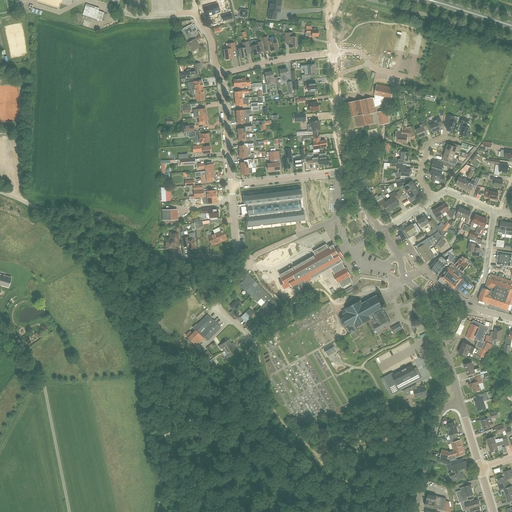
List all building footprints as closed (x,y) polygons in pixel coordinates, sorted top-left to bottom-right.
[(282,0),(280,0),(270,0),(268,18),(276,19),(277,11),(280,12),(282,0)] [(213,10),(219,8),(217,3),(203,7),(206,16),(214,14),(213,10)] [(99,8),(95,7),(94,8),(85,5),(82,15),(101,21),(104,13),(98,11),(99,8)] [(189,26),(183,29),(188,38),(186,40),(185,40),(185,41),(184,41),(184,42),(184,43),(184,44),(185,44),(185,45),(186,45),(186,46),(187,46),(188,46),(191,52),(192,51),(199,47),(198,44),(199,43),(195,36),(197,35),(195,31),(193,33),(189,26)] [(318,30),(316,30),(316,29),(312,29),(312,26),(306,26),(306,32),(305,32),(305,36),(318,36),(318,30)] [(286,44),(289,44),(289,47),(296,47),(296,37),(293,37),(292,33),(285,33),(286,44)] [(267,41),(266,37),(262,38),(265,50),(268,50),(267,45),(268,44),(269,43),(270,47),(269,47),(270,51),(271,51),(274,51),(274,50),(278,49),(275,39),(267,41)] [(261,41),(257,42),(256,40),(254,41),(253,40),(251,40),(250,42),(253,55),(260,53),(260,52),(263,51),(261,41)] [(242,43),(243,48),(238,49),(240,58),(248,56),(247,53),(250,52),(248,41),(242,43)] [(229,60),(229,59),(232,58),(231,50),(235,50),(234,43),(226,44),(227,49),(224,49),(225,59),(226,59),(226,60),(229,60)] [(383,57),(381,67),(388,69),(390,59),(383,57)] [(308,65),(301,66),(301,69),(305,69),(305,75),(301,75),(302,80),(309,79),(309,75),(313,75),(314,75),(315,74),(315,65),(308,65)] [(280,69),(280,70),(279,70),(281,78),(282,78),(283,81),(287,80),(286,75),(288,75),(287,68),(283,69),(282,68),(280,69)] [(196,71),(191,71),(191,70),(190,69),(187,70),(186,71),(186,72),(181,72),(182,79),(196,77),(196,76),(197,76),(198,75),(197,72),(196,71)] [(265,73),(266,79),(268,79),(269,84),(278,82),(277,77),(274,77),(272,71),(265,73)] [(238,87),(250,86),(250,80),(246,80),(245,78),(233,79),(234,86),(238,86),(238,87)] [(202,84),(201,81),(189,83),(190,85),(191,85),(192,90),(191,90),(203,89),(202,86),(203,86),(203,85),(202,84)] [(310,84),(310,83),(304,83),(305,87),(308,87),(308,91),(316,91),(316,83),(310,84)] [(371,113),(376,112),(375,107),(382,105),(384,98),(391,100),(394,88),(377,84),(374,96),(375,96),(374,98),(373,98),(373,97),(360,100),(344,104),(347,117),(355,116),(357,127),(373,123),(371,113)] [(203,89),(191,90),(192,95),(196,94),(197,101),(204,100),(203,93),(204,93),(204,92),(203,91),(203,89)] [(242,98),(242,93),(244,93),(249,92),(248,90),(238,91),(238,92),(235,92),(235,99),(242,98)] [(258,97),(259,102),(250,103),(251,107),(258,106),(263,106),(262,96),(258,97)] [(245,98),(242,98),(235,99),(236,106),(239,106),(247,105),(249,105),(248,98),(245,98)] [(318,107),(318,106),(317,102),(309,103),(309,102),(306,102),(306,106),(309,106),(310,110),(318,110),(318,109),(319,108),(318,107)] [(205,109),(193,110),(194,118),(198,117),(199,117),(206,116),(205,109)] [(386,110),(380,112),(383,125),(389,123),(386,110)] [(446,120),(444,125),(448,127),(447,130),(454,133),(457,123),(453,122),(454,117),(448,115),(447,117),(446,117),(445,119),(446,120)] [(194,118),(193,118),(194,120),(196,120),(196,127),(199,127),(207,126),(207,123),(208,123),(208,119),(206,119),(206,118),(198,119),(198,117),(194,118)] [(430,122),(430,123),(430,125),(433,132),(441,129),(440,127),(443,125),(440,118),(434,120),(431,121),(430,121),(430,122)] [(467,137),(468,134),(470,134),(470,133),(469,132),(470,128),(470,127),(470,126),(470,125),(469,124),(468,123),(467,123),(469,120),(462,118),(460,124),(463,125),(460,134),(467,137)] [(312,121),(309,121),(310,130),(312,130),(312,135),(317,135),(318,135),(317,130),(319,129),(319,120),(312,121)] [(426,135),(425,131),(429,130),(425,120),(419,123),(421,128),(416,129),(419,138),(426,135)] [(237,134),(238,135),(246,134),(249,134),(249,130),(252,130),(251,125),(244,125),(244,128),(237,129),(237,131),(236,132),(237,134)] [(408,128),(409,130),(406,130),(406,128),(403,128),(402,132),(397,132),(396,141),(407,142),(408,141),(408,138),(407,137),(407,136),(411,136),(411,137),(415,136),(411,127),(408,128)] [(208,133),(205,134),(205,133),(199,134),(200,143),(204,143),(204,142),(209,142),(208,133)] [(246,134),(238,135),(238,141),(246,140),(246,142),(256,141),(256,137),(249,137),(249,134),(246,134)] [(323,147),(323,146),(326,146),(326,140),(321,140),(320,135),(318,135),(317,135),(312,135),(310,136),(310,140),(312,140),(312,142),(313,142),(314,149),(319,148),(323,147)] [(239,152),(250,151),(250,150),(250,148),(254,148),(254,146),(255,146),(258,146),(264,145),(263,141),(256,142),(256,141),(246,142),(242,143),(243,145),(239,146),(239,148),(238,149),(238,151),(239,151),(239,152)] [(456,151),(459,152),(461,146),(454,144),(454,146),(448,144),(445,151),(455,154),(456,151)] [(210,146),(202,147),(202,145),(192,146),(193,152),(197,151),(197,152),(203,152),(203,154),(211,153),(210,146)] [(299,149),(300,159),(295,159),(295,156),(292,156),(293,164),(294,163),(295,168),(302,167),(301,159),(304,159),(304,154),(303,148),(299,149)] [(289,162),(292,162),(291,149),(285,150),(286,158),(282,159),(284,169),(286,168),(286,169),(287,170),(289,170),(289,169),(289,168),(290,168),(289,162)] [(511,151),(502,149),(501,152),(500,156),(505,157),(505,158),(511,159),(511,157),(511,151)] [(407,161),(408,161),(409,152),(404,152),(404,150),(400,150),(398,152),(398,154),(400,156),(401,156),(401,158),(397,158),(396,164),(407,164),(407,161)] [(251,154),(250,151),(239,152),(240,158),(248,157),(248,159),(255,159),(254,153),(251,154)] [(454,158),(455,154),(445,151),(443,158),(449,160),(448,162),(449,163),(456,165),(458,159),(454,158)] [(304,154),(304,159),(305,159),(304,157),(307,157),(307,163),(319,162),(319,164),(324,164),(325,165),(325,166),(328,165),(329,164),(328,163),(329,163),(328,157),(326,157),(325,154),(319,154),(319,155),(311,156),(311,153),(304,154)] [(255,159),(248,159),(242,160),(243,162),(240,163),(240,165),(239,165),(239,166),(239,168),(240,168),(240,169),(248,168),(252,168),(255,167),(256,167),(256,164),(255,164),(255,159)] [(448,166),(449,163),(448,162),(439,160),(438,162),(434,161),(432,168),(441,171),(443,166),(447,167),(448,166)] [(496,165),(494,174),(499,175),(500,171),(500,172),(502,172),(508,173),(509,165),(501,164),(501,166),(499,165),(496,165)] [(404,169),(405,165),(398,165),(398,172),(401,172),(400,175),(410,176),(410,175),(411,174),(411,172),(411,171),(410,170),(410,169),(404,169)] [(442,171),(441,171),(432,168),(430,174),(433,175),(432,178),(431,181),(435,182),(435,179),(443,182),(445,176),(441,175),(442,171)] [(206,171),(200,172),(202,183),(213,181),(213,177),(214,177),(213,170),(206,171)] [(462,178),(464,175),(461,173),(456,184),(460,186),(460,187),(462,188),(463,188),(463,187),(464,187),(467,180),(462,178)] [(467,180),(464,187),(464,188),(465,189),(467,190),(468,189),(472,191),(475,182),(478,184),(480,179),(477,177),(476,180),(473,179),(472,182),(467,180)] [(496,179),(496,178),(492,177),(491,180),(495,181),(494,186),(502,187),(503,180),(496,179)] [(404,186),(406,189),(404,190),(406,193),(408,192),(416,187),(412,181),(404,186)] [(203,198),(206,198),(210,197),(216,196),(216,191),(206,191),(206,192),(203,192),(203,189),(202,189),(201,185),(193,186),(194,199),(200,198),(200,197),(203,197),(203,198)] [(416,187),(408,192),(410,196),(407,198),(410,202),(416,199),(414,196),(419,193),(416,187)] [(244,204),(244,206),(240,207),(241,211),(241,215),(245,215),(245,217),(246,227),(252,227),(252,229),(257,229),(257,226),(262,226),(262,228),(267,227),(266,225),(271,224),(272,227),(276,226),(276,224),(281,223),(281,226),(286,225),(286,223),(291,222),(291,225),(296,224),(295,222),(300,221),(301,223),(305,223),(305,220),(304,210),(301,210),(301,208),(304,208),(303,200),(300,200),(300,198),(302,197),(301,189),(296,190),(296,188),(291,188),(286,189),(287,191),(276,192),(276,190),(272,190),(267,191),(267,193),(257,194),(257,192),(252,192),(248,194),(248,195),(243,196),(244,204)] [(489,198),(497,199),(499,193),(494,192),(494,191),(487,190),(485,197),(489,198)] [(392,198),(389,200),(394,208),(400,204),(397,200),(400,199),(395,192),(390,195),(392,198)] [(394,208),(389,200),(386,202),(384,199),(378,202),(383,210),(385,208),(388,212),(394,208)] [(445,203),(439,207),(443,213),(446,211),(448,215),(449,216),(452,218),(456,210),(453,209),(450,211),(449,210),(450,209),(448,206),(447,207),(445,203)] [(443,213),(439,207),(433,211),(435,215),(434,215),(436,218),(437,217),(439,221),(442,219),(440,215),(443,213)] [(460,216),(463,217),(466,210),(460,207),(457,214),(456,217),(458,218),(459,218),(460,216)] [(217,209),(212,209),(212,208),(202,209),(203,213),(205,213),(206,216),(206,217),(207,218),(210,218),(210,220),(217,219),(217,217),(218,217),(218,213),(219,212),(219,210),(218,209),(217,209)] [(177,210),(173,210),(163,210),(163,221),(178,220),(177,210)] [(471,212),(466,210),(463,217),(461,220),(465,221),(468,222),(469,219),(468,219),(471,212)] [(479,224),(482,217),(476,214),(474,218),(471,225),(473,226),(475,223),(479,224)] [(426,216),(422,218),(421,217),(417,219),(417,220),(419,223),(420,223),(422,226),(428,223),(430,224),(433,228),(431,230),(437,225),(432,219),(429,222),(426,216)] [(488,219),(482,217),(479,224),(475,233),(472,240),(476,241),(476,242),(481,243),(482,240),(477,238),(479,235),(482,229),(484,230),(485,227),(487,224),(486,223),(488,219)] [(415,234),(414,233),(417,231),(418,232),(421,231),(415,222),(405,228),(406,229),(403,231),(408,239),(415,234)] [(505,235),(506,235),(507,223),(501,222),(500,229),(499,229),(498,233),(502,233),(502,232),(506,232),(505,235)] [(420,243),(416,245),(418,248),(422,255),(434,247),(437,244),(441,239),(443,236),(446,232),(445,232),(442,229),(440,227),(437,225),(431,230),(432,231),(427,234),(429,237),(420,243)] [(220,231),(214,234),(216,238),(217,237),(219,241),(222,240),(223,241),(226,240),(226,239),(226,238),(223,230),(222,226),(218,227),(220,231)] [(211,232),(209,233),(208,231),(206,232),(208,237),(207,237),(211,245),(214,244),(215,244),(215,245),(218,243),(218,242),(219,241),(217,237),(216,238),(214,234),(212,235),(211,232)] [(170,238),(165,238),(165,249),(175,249),(175,246),(178,246),(178,233),(170,233),(170,238)] [(189,235),(190,238),(188,238),(187,237),(182,238),(184,247),(187,247),(188,250),(195,249),(195,246),(196,245),(195,243),(195,242),(194,242),(193,238),(194,238),(195,237),(194,234),(193,233),(190,234),(189,235)] [(416,238),(418,241),(425,237),(423,233),(417,237),(416,238)] [(443,236),(441,239),(437,244),(442,248),(446,242),(443,240),(445,238),(443,236)] [(470,240),(469,251),(468,251),(468,254),(473,254),(473,255),(479,256),(480,248),(475,247),(476,242),(476,241),(472,240),(470,239),(470,240)] [(342,262),(343,261),(340,257),(343,256),(338,247),(336,249),(333,245),(328,248),(326,244),(313,251),(315,255),(293,268),(292,267),(291,267),(291,266),(289,267),(289,268),(288,269),(289,270),(280,275),(282,279),(279,281),(284,289),(291,285),(293,289),(331,268),(334,274),(333,275),(337,283),(339,282),(342,288),(353,282),(350,276),(351,275),(346,268),(345,268),(342,262)] [(434,247),(422,255),(427,262),(439,255),(437,251),(434,247)] [(446,253),(454,258),(455,257),(458,253),(452,249),(446,253)] [(511,254),(509,253),(499,252),(497,264),(510,266),(510,265),(511,265),(511,253),(511,254)] [(436,261),(430,268),(438,274),(448,261),(449,260),(448,259),(447,260),(442,256),(437,259),(436,261)] [(459,260),(455,257),(454,258),(451,261),(456,264),(455,265),(456,266),(461,270),(463,271),(468,265),(465,263),(468,260),(467,260),(463,256),(460,259),(459,260)] [(462,279),(464,276),(460,272),(461,270),(456,266),(454,269),(453,268),(454,266),(452,264),(451,266),(449,268),(448,267),(444,272),(440,277),(454,288),(460,282),(463,284),(465,282),(462,279)] [(511,303),(511,272),(511,281),(502,278),(503,274),(499,273),(498,277),(491,274),(489,278),(485,288),(483,288),(482,292),(479,300),(486,303),(490,304),(508,310),(510,304),(511,305),(511,303)] [(0,274),(0,281),(2,282),(1,283),(8,285),(11,277),(0,274)] [(258,285),(248,275),(239,284),(250,295),(253,292),(256,289),(255,287),(258,285)] [(256,289),(253,292),(250,295),(257,302),(260,299),(262,301),(268,295),(258,285),(255,287),(256,289)] [(389,323),(390,322),(382,308),(383,308),(387,306),(385,303),(381,297),(382,297),(380,294),(377,295),(363,303),(361,300),(342,310),(344,313),(343,314),(345,317),(342,318),(341,321),(343,324),(346,325),(351,334),(358,330),(356,327),(371,319),(373,323),(378,333),(382,331),(381,330),(390,325),(389,323)] [(268,295),(262,301),(264,303),(261,306),(269,314),(275,308),(278,305),(268,295)] [(230,307),(234,310),(241,303),(237,300),(230,307)] [(243,320),(245,322),(254,314),(249,309),(246,312),(248,314),(243,320)] [(196,345),(204,337),(207,341),(221,328),(213,320),(212,322),(210,320),(211,319),(207,315),(197,325),(196,324),(193,327),(195,330),(192,333),(190,331),(186,335),(196,345)] [(163,326),(162,320),(156,320),(156,325),(159,330),(162,334),(167,337),(174,337),(174,332),(169,331),(166,329),(163,326)] [(260,328),(257,325),(255,323),(250,327),(255,332),(260,328)] [(392,328),(391,328),(394,333),(402,328),(400,323),(392,328)] [(481,343),(487,331),(472,324),(466,336),(481,343)] [(494,337),(490,337),(489,342),(495,345),(496,345),(497,340),(500,341),(502,330),(501,330),(500,329),(498,328),(497,329),(495,329),(494,337)] [(225,351),(234,344),(233,343),(231,344),(228,340),(219,346),(220,348),(222,347),(225,351)] [(490,343),(485,341),(481,349),(486,351),(489,352),(492,345),(490,343)] [(471,346),(463,342),(459,352),(467,356),(468,352),(472,354),(473,353),(483,357),(486,351),(481,349),(481,350),(475,347),(475,348),(471,346)] [(234,344),(225,351),(227,354),(225,355),(227,358),(236,352),(234,347),(235,346),(234,344)] [(333,344),(324,349),(328,356),(337,351),(333,344)] [(473,376),(481,374),(479,368),(474,369),(472,362),(464,364),(468,374),(472,373),(473,376)] [(399,389),(406,385),(422,377),(418,371),(416,372),(415,368),(413,369),(411,365),(394,374),(393,374),(392,373),(392,372),(383,377),(386,382),(392,394),(399,391),(399,389)] [(476,382),(471,384),(470,384),(472,388),(473,388),(474,392),(481,390),(479,383),(482,382),(480,375),(475,377),(476,382)] [(405,396),(411,394),(410,391),(414,390),(416,398),(427,394),(425,387),(417,389),(416,384),(404,390),(405,396)] [(482,399),(475,401),(478,411),(485,409),(483,402),(489,400),(487,393),(481,395),(482,399)] [(497,413),(496,413),(485,416),(485,419),(481,420),(484,429),(490,427),(490,426),(494,425),(492,418),(500,415),(499,412),(497,413)] [(447,424),(447,425),(446,425),(445,425),(444,426),(444,427),(445,428),(446,429),(447,429),(448,428),(450,434),(449,435),(450,439),(457,437),(455,433),(458,432),(457,428),(456,428),(454,422),(453,421),(452,421),(451,421),(451,422),(451,423),(447,424)] [(504,427),(503,425),(496,427),(498,433),(504,431),(504,432),(503,432),(504,434),(506,433),(504,427)] [(487,439),(489,445),(503,441),(503,438),(499,439),(499,438),(495,440),(494,436),(487,439)] [(503,441),(489,445),(491,451),(498,449),(497,446),(501,445),(501,444),(504,443),(505,446),(509,445),(508,439),(503,441)] [(441,457),(448,458),(456,456),(464,454),(460,440),(452,443),(454,450),(448,451),(442,450),(441,457)] [(455,471),(455,474),(451,475),(453,481),(465,477),(463,471),(465,470),(465,471),(466,472),(467,472),(467,473),(468,472),(469,472),(469,471),(469,470),(469,469),(468,468),(467,468),(467,467),(468,467),(466,460),(454,464),(453,460),(446,462),(448,470),(453,468),(453,471),(455,471)] [(505,476),(506,479),(511,477),(511,471),(511,469),(503,471),(505,476)] [(500,489),(504,488),(509,487),(506,479),(505,476),(502,477),(498,478),(497,479),(499,485),(498,485),(499,489),(500,489)] [(460,488),(461,490),(456,492),(459,503),(464,501),(468,500),(467,497),(474,494),(473,494),(471,488),(473,488),(472,488),(471,485),(471,484),(464,487),(460,488)] [(445,500),(446,498),(428,494),(425,506),(443,510),(451,511),(448,501),(445,500)] [(469,499),(468,500),(464,501),(467,510),(479,506),(480,506),(478,500),(470,502),(469,499)]
